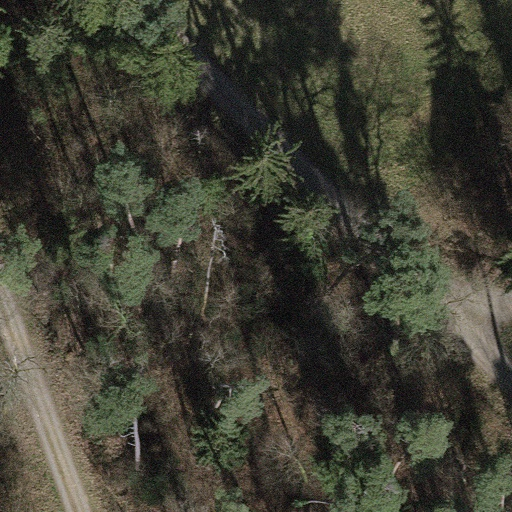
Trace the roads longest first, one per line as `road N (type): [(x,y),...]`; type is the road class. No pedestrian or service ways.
road 1 (track): [(119,0),(371,225),(511,367)]
road 2 (track): [(86,511),(0,283)]
road 3 (track): [(511,280),(371,225)]
